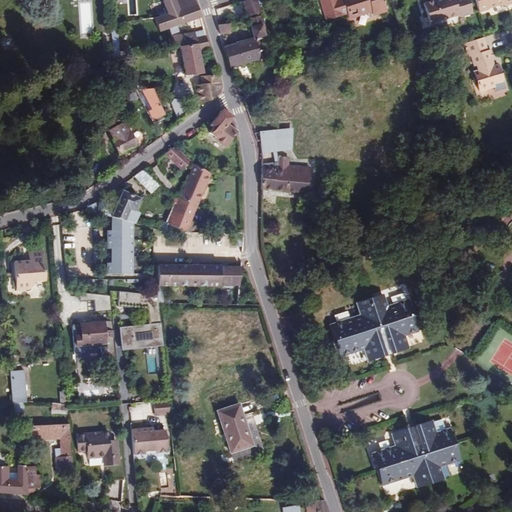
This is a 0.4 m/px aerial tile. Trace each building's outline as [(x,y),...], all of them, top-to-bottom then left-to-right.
[(179,26),(201,19),(194,0),(178,0),(177,0),(176,0),(167,0),(165,1),(170,16),(175,14),(179,26)] [(267,37),(255,0),(253,0),(243,3),(247,18),(255,16),(256,20),(258,28),(261,27),(264,38),(267,37)] [(375,11),(375,13),(376,14),(389,9),(386,0),(349,0),(341,3),(340,0),(323,0),(330,21),(345,16),(344,14),(349,13),(349,14),(352,20),(356,19),(360,15),(369,11),(375,11)] [(424,16),(429,32),(453,25),(451,19),(462,15),(463,17),(476,14),(471,0),(436,0),(426,3),(430,14),(424,16)] [(511,0),(477,0),(482,13),(491,10),(491,9),(501,6),(506,6),(511,3),(511,0)] [(256,40),(264,38),(261,27),(258,28),(256,20),(248,21),(250,28),(249,29),(253,39),(236,45),(237,45),(224,49),(231,69),(262,59),(256,40)] [(219,35),(231,32),(229,22),(217,24),(219,35)] [(200,53),(211,50),(208,42),(207,38),(190,40),(189,35),(174,40),(176,47),(178,50),(182,49),(199,46),(200,53)] [(489,52),(484,39),(466,45),(470,58),(473,57),(475,65),(478,64),(479,69),(474,71),(480,89),(496,84),(497,88),(507,85),(500,65),(494,66),(493,61),(494,60),(491,52),(489,52)] [(205,76),(200,53),(199,46),(182,49),(187,78),(205,76)] [(195,89),(201,104),(210,102),(220,94),(220,84),(218,77),(202,78),(202,80),(187,82),(188,89),(195,89)] [(167,120),(152,90),(142,90),(143,93),(140,94),(156,125),(159,124),(167,120)] [(226,112),(224,113),(214,127),(217,129),(213,135),(219,140),(218,141),(230,149),(241,134),(231,127),(236,120),(226,112)] [(159,124),(157,125),(163,137),(165,136),(159,124)] [(138,147),(127,126),(118,129),(122,136),(113,141),(120,155),(138,147)] [(293,128),(258,131),(262,151),(292,150),(293,128)] [(94,143),(86,176),(93,177),(102,144),(94,143)] [(178,146),(168,153),(185,171),(194,163),(178,146)] [(262,155),(262,196),(310,197),(311,172),(289,171),(289,165),(278,165),(278,152),(262,151),(262,155)] [(212,174),(198,167),(171,227),(184,233),(212,174)] [(147,169),(138,175),(148,188),(153,177),(147,169)] [(138,175),(121,187),(125,192),(141,199),(143,200),(148,188),(138,175)] [(125,192),(112,217),(125,221),(128,214),(131,215),(133,211),(135,212),(141,199),(125,192)] [(99,202),(88,207),(89,210),(99,213),(99,202)] [(243,258),(243,251),(229,250),(229,257),(243,258)] [(18,291),(31,290),(38,282),(47,281),(45,251),(31,252),(32,263),(26,263),(26,262),(16,263),(18,291)] [(189,264),(155,262),(158,283),(199,285),(241,287),(242,267),(189,264)] [(97,299),(96,296),(82,293),(83,301),(97,299)] [(140,351),(164,348),(160,307),(159,298),(140,296),(121,294),(119,309),(148,313),(149,327),(121,329),(123,353),(140,351)] [(97,299),(97,311),(113,310),(112,298),(96,296),(97,299)] [(389,340),(394,355),(412,350),(409,340),(424,335),(419,320),(417,321),(412,306),(393,312),(390,303),(365,311),(368,320),(347,327),(352,341),(349,342),(355,357),(369,352),(372,362),(388,357),(383,341),(389,340)] [(104,324),(75,326),(77,351),(86,350),(90,345),(103,344),(104,359),(117,358),(114,320),(103,320),(104,324)] [(388,357),(394,355),(389,340),(383,341),(388,357)] [(25,371),(12,372),(14,388),(23,388),(23,398),(14,398),(15,403),(19,403),(27,403),(25,371)] [(23,388),(14,388),(14,398),(23,398),(23,388)] [(70,409),(69,404),(63,404),(55,404),(55,413),(70,413),(70,409)] [(234,451),(256,447),(244,411),(222,419),(234,451)] [(434,421),(418,426),(422,441),(416,444),(411,428),(395,433),(398,442),(382,447),(388,461),(390,460),(395,474),(415,468),(419,478),(443,470),(440,461),(459,454),(454,440),(457,439),(452,425),(437,429),(434,421)] [(60,473),(76,473),(71,423),(27,426),(28,440),(62,438),(66,458),(58,459),(60,473)] [(422,441),(418,426),(411,428),(416,444),(422,441)] [(154,429),(133,431),(135,455),(146,454),(146,452),(156,451),(156,454),(168,452),(166,431),(154,432),(154,429)] [(119,462),(117,433),(78,436),(80,452),(88,452),(89,459),(100,458),(100,455),(105,455),(105,463),(119,462)] [(258,452),(256,447),(234,451),(237,460),(258,452)] [(0,493),(27,495),(30,467),(20,467),(20,473),(19,480),(11,480),(11,473),(11,468),(0,467),(0,493)] [(30,467),(27,495),(38,489),(39,468),(30,467)] [(114,492),(129,490),(127,476),(113,477),(114,492)] [(329,511),(326,501),(313,500),(303,503),(305,511),(329,511)]
